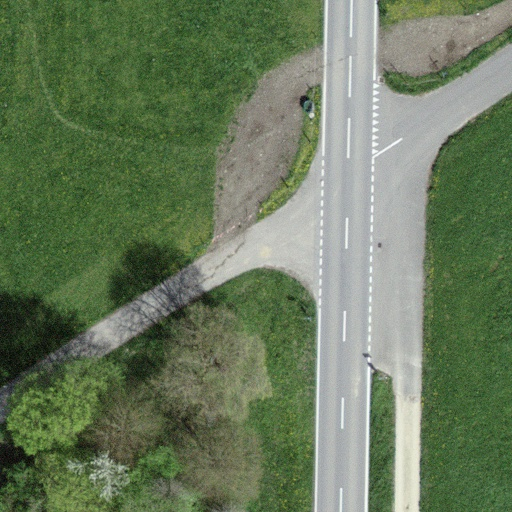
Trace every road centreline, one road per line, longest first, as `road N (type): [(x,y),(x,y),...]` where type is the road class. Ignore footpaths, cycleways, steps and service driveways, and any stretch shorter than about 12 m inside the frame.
road 1 (track): [(0,410),(347,187)]
road 2 (track): [(406,511),(416,131)]
road 3 (tertiary): [(347,187),(342,511)]
road 4 (unclassified): [(511,67),(347,187)]
road 5 (tertiary): [(350,0),(347,187)]
road 6 (track): [(349,50),(482,32),(511,13)]
